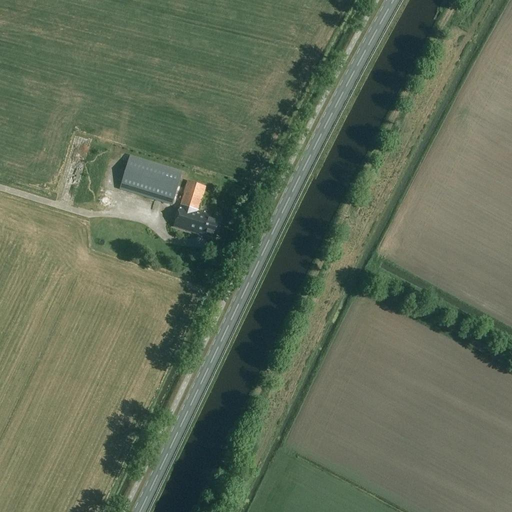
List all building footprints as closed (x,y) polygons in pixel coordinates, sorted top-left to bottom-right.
[(61,136),(76,138),(78,128),(68,126),(67,129),(62,128),(61,136)] [(88,136),(82,150),(88,153),(94,139),(88,136)] [(70,183),(81,188),(93,160),(81,155),(70,183)] [(173,206),(183,172),(130,156),(120,190),(173,206)] [(174,227),(180,229),(198,235),(199,231),(216,236),(221,221),(209,218),(210,216),(198,213),(205,187),(188,182),(180,207),(181,207),(178,215),(177,215),(174,227)]
